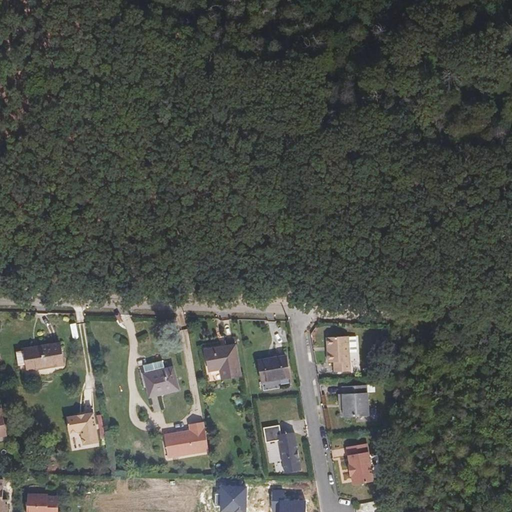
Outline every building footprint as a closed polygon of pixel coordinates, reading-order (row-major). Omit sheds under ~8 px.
[(347,371),(345,338),(324,339),(325,349),(326,363),(331,363),(332,372),(347,371)] [(22,353),(24,366),(25,373),(59,367),(56,345),(34,349),(21,351),(22,353)] [(236,377),(231,346),(221,347),(202,351),(205,372),(216,370),(218,380),(236,377)] [(16,367),(24,366),(22,353),(14,354),(16,367)] [(160,367),(157,357),(138,363),(140,372),(147,394),(174,385),(168,365),(160,367)] [(288,380),(284,357),(258,361),(262,384),(288,380)] [(365,412),(363,386),(340,387),(340,394),(335,395),(335,403),(340,404),(341,417),(362,416),(365,412)] [(96,445),(91,415),(64,420),(67,435),(75,434),(79,438),(81,447),(96,445)] [(165,456),(206,449),(201,420),(186,422),(187,428),(161,432),(165,456)] [(282,470),(299,468),(292,430),(279,432),(277,422),(261,425),(263,440),(277,438),(282,470)] [(370,481),(364,445),(344,448),(347,476),(350,476),(351,484),(370,481)] [(53,511),(54,498),(44,498),(44,496),(25,495),(24,511),(53,511)]
